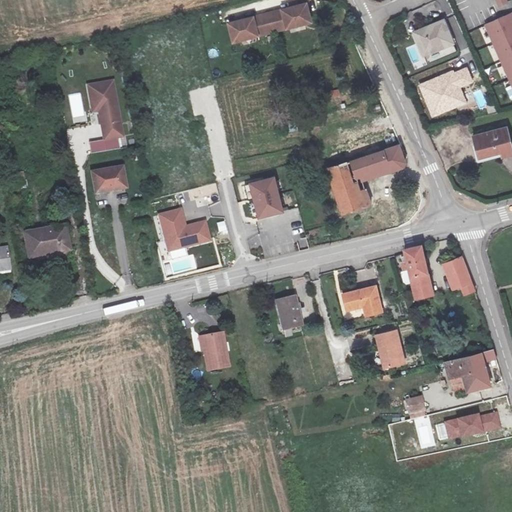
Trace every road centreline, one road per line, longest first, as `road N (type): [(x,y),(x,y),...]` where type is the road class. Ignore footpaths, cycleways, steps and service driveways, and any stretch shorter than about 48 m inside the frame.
road 1 (secondary): [(0,335),(247,275)]
road 2 (tertiary): [(461,226),(366,20)]
road 3 (secondary): [(247,275),(461,226)]
road 4 (unknown): [(317,259),(340,360),(393,331)]
road 5 (residential): [(511,379),(461,226)]
